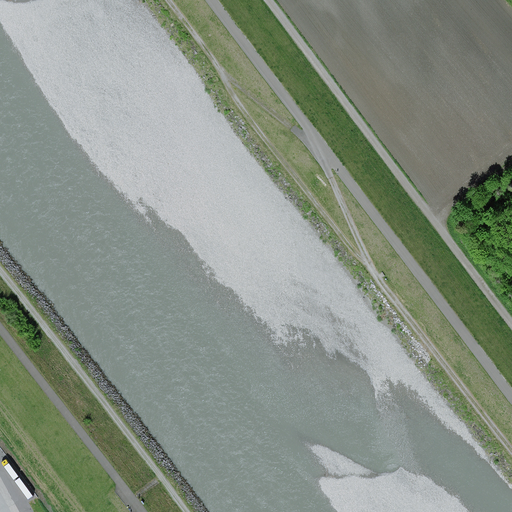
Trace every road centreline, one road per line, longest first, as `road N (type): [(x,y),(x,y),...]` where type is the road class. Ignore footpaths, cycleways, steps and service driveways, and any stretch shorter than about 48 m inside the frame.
road 1 (track): [(511,454),(374,275),(319,151),(226,79),(166,0)]
road 2 (track): [(264,0),(511,325)]
road 3 (track): [(0,268),(188,511)]
road 4 (track): [(226,79),(266,144),(374,275)]
road 5 (track): [(0,329),(142,511)]
